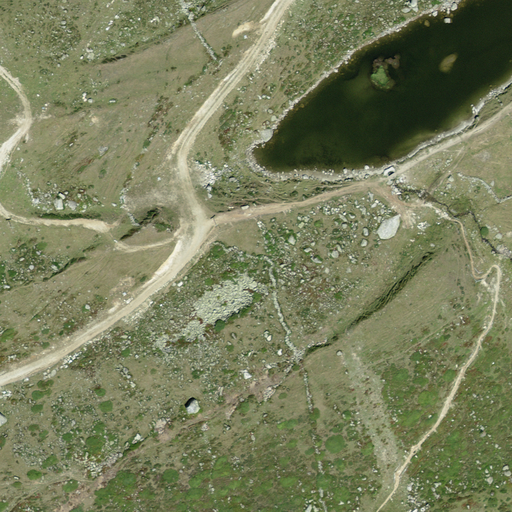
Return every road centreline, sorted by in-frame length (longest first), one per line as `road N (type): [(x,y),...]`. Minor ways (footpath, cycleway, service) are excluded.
road 1 (track): [(201,228),(180,154),(286,0)]
road 2 (track): [(201,228),(124,250),(104,229),(44,227),(0,208)]
